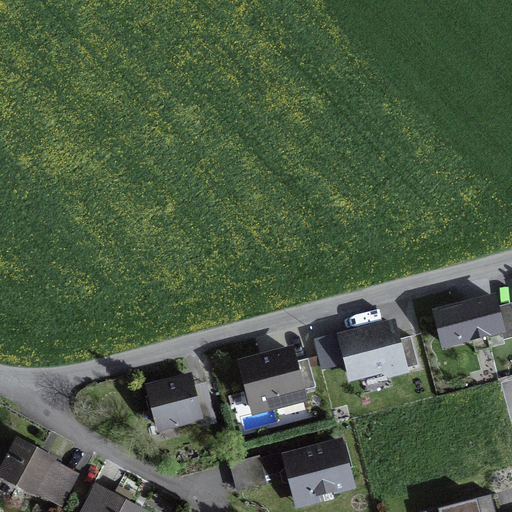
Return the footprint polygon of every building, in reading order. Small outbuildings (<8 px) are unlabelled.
[(390,321),(339,335),(351,379),(414,363),(407,337),(395,340),(390,321)] [(288,348),(238,359),(249,407),(299,395),(297,386),(312,382),(306,357),(291,361),(288,348)] [(185,377),(147,387),(157,423),(195,413),(185,377)] [(339,438),(280,454),(283,467),(291,497),(351,481),(339,438)] [(73,472),(15,439),(0,464),(0,466),(58,499),(73,472)] [(280,454),(231,463),(236,486),(263,480),(261,472),(283,467),(280,454)] [(142,511),(93,486),(78,511),(142,511)] [(438,507),(439,511),(496,511),(492,493),(438,507)]
